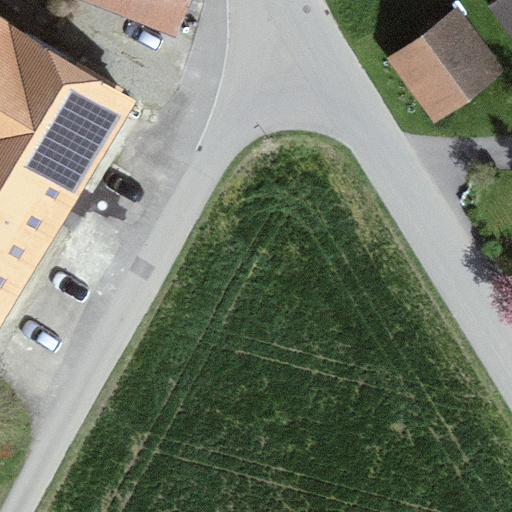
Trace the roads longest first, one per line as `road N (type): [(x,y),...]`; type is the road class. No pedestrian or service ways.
road 1 (unclassified): [(14,511),(290,9)]
road 2 (unclassified): [(511,372),(290,9)]
road 3 (unknown): [(392,175),(511,147)]
